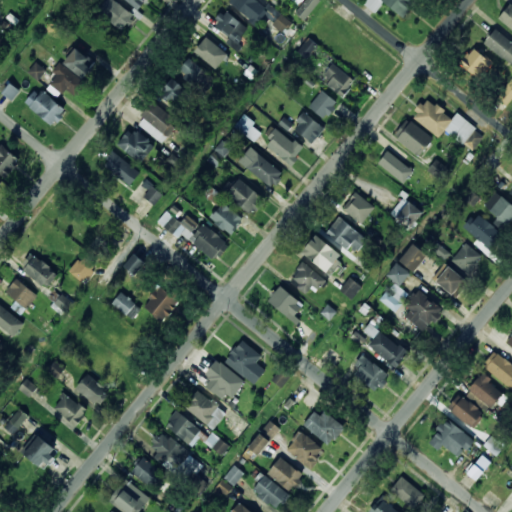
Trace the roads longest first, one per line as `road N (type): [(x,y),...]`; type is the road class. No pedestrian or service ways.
road 1 (residential): [(55,511),(469,0)]
road 2 (residential): [(486,511),(0,112)]
road 3 (residential): [(0,243),(197,0)]
road 4 (residential): [(329,511),(511,285)]
road 5 (residential): [(511,134),(347,0)]
